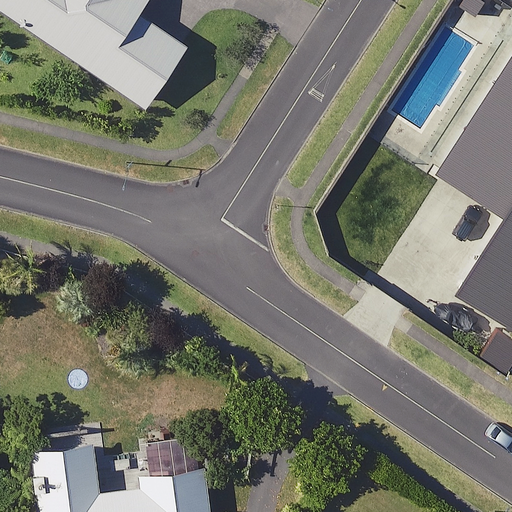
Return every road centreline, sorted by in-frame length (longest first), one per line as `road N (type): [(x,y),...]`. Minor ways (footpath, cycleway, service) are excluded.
road 1 (residential): [(511,467),(200,254)]
road 2 (residential): [(362,0),(200,254)]
road 3 (residential): [(200,254),(149,222),(0,174)]
